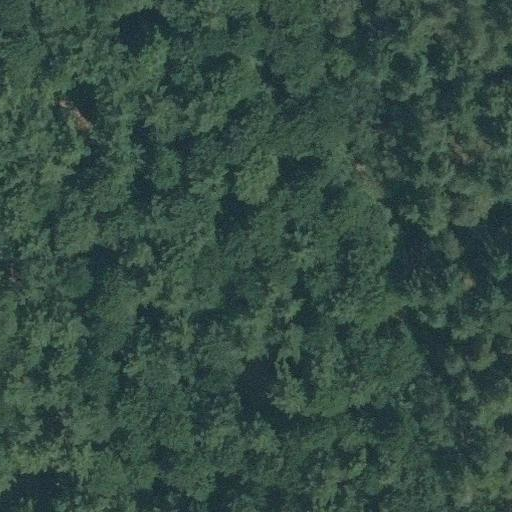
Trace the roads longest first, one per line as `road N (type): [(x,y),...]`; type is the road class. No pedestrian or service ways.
road 1 (track): [(438,511),(364,243)]
road 2 (track): [(364,243),(304,0)]
road 3 (track): [(511,165),(364,243)]
